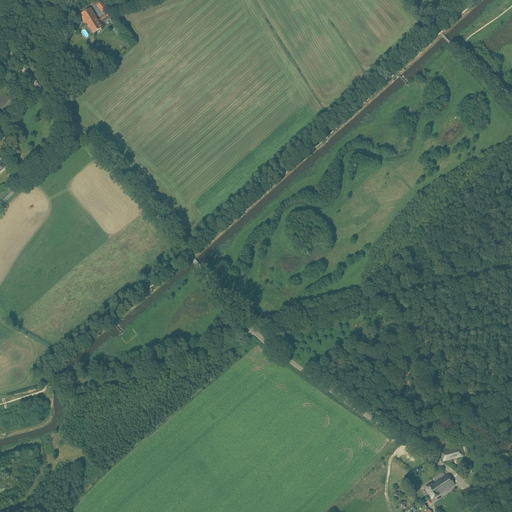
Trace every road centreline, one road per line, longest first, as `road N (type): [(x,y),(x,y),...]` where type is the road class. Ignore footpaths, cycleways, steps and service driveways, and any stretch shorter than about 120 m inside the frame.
road 1 (unclassified): [(479,511),(452,471),(254,332),(76,127)]
road 2 (track): [(254,332),(116,372)]
